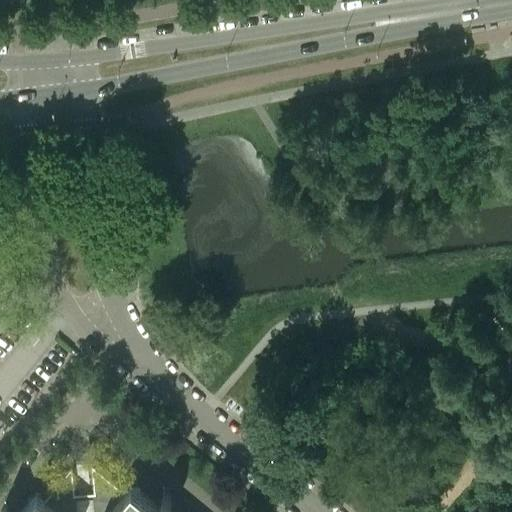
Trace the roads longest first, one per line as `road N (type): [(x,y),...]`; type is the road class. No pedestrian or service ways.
road 1 (tertiary): [(82,89),(380,40),(474,7)]
road 2 (tertiary): [(474,7),(376,12),(83,57)]
road 3 (unclassified): [(24,97),(34,220),(51,274),(71,305),(117,339)]
road 4 (residential): [(312,511),(117,339)]
road 5 (unclassified): [(117,339),(95,239),(82,89)]
